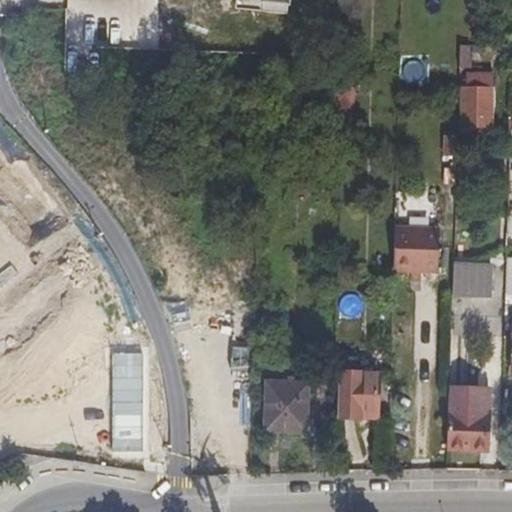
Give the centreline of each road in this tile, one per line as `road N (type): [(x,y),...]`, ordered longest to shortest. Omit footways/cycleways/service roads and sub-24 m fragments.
road 1 (residential): [(0,79),(3,98),(121,247),(144,291),(170,367),(178,507)]
road 2 (residential): [(511,503),(178,507)]
road 3 (residential): [(178,507),(72,497),(31,511)]
